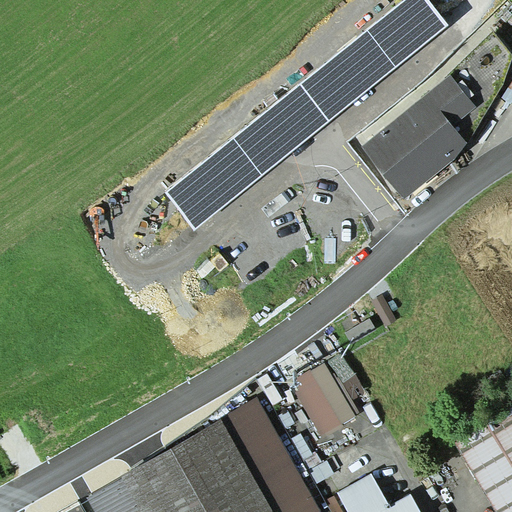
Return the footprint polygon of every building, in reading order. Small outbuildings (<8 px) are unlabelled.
[(430,0),(402,0),(164,192),(194,230),(450,24),(430,0)] [(504,84),(511,59),(511,54),(493,31),(450,74),(476,107),(453,126),(467,142),(504,84)] [(361,147),(404,199),(454,160),(467,142),(453,126),(476,107),(450,74),(361,147)] [(382,294),(371,300),(385,326),(397,320),(382,294)] [(345,332),(352,344),(377,329),(370,318),(345,332)] [(325,361),(297,377),(301,385),(295,389),(321,436),(356,416),(325,361)] [(256,400),(140,469),(165,511),(317,511),(320,511),(256,400)] [(511,511),(511,406),(454,441),(495,511),(511,511)] [(165,511),(140,469),(89,499),(96,511),(165,511)] [(372,474),(338,492),(348,511),(421,511),(412,493),(389,506),(372,474)]
